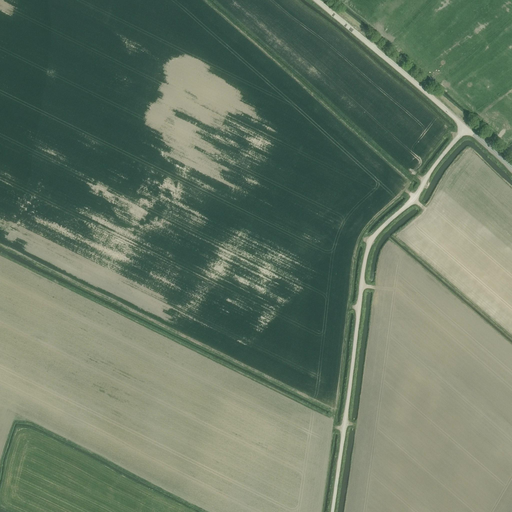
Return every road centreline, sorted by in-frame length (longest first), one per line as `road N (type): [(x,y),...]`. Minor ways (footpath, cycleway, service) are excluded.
road 1 (unclassified): [(332,511),(365,254),(465,127)]
road 2 (unclassified): [(465,127),(315,0)]
